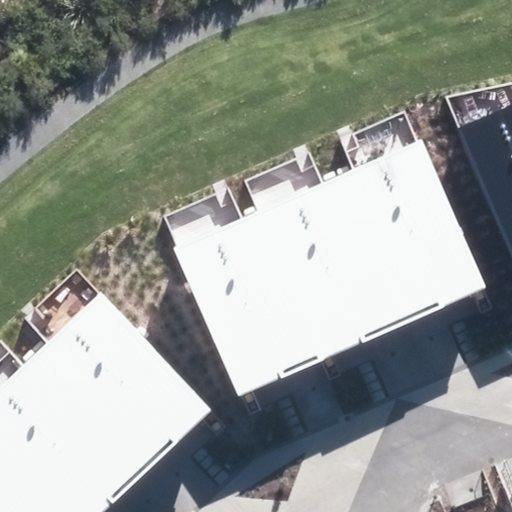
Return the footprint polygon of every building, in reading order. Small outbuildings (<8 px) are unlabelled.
[(511,93),(459,116),(511,238),(511,93)] [(417,121),(334,155),(403,318),(486,284),(417,121)] [(334,155),(252,190),(321,353),(403,318),(334,155)] [(252,190),(170,224),(239,387),(321,353),(252,190)] [(104,282),(39,343),(150,459),(215,398),(104,282)] [(39,343),(0,379),(0,430),(77,511),(93,511),(150,459),(39,343)] [(77,511),(0,430),(0,511),(77,511)]
